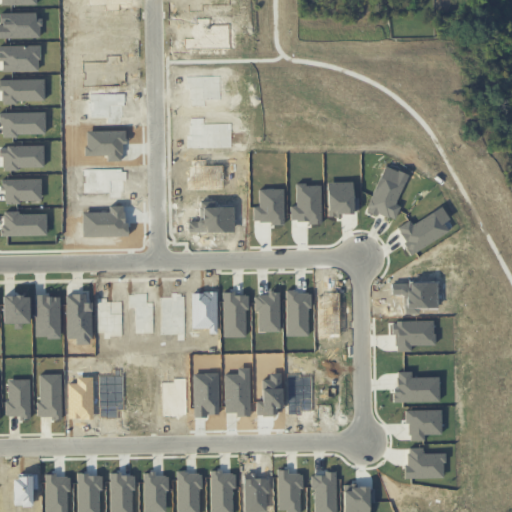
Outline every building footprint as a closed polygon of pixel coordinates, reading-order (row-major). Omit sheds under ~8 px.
[(191,117),(192,122),(190,122),(190,133),(187,133),(187,147),(233,146),(233,122),(205,123),(204,116),(191,117)] [(86,130),(87,145),(85,146),(85,155),(107,155),(107,161),(121,161),(120,155),(123,155),(123,144),(127,144),(127,137),(125,137),(125,130),(86,130)] [(192,159),(192,165),(190,165),(190,176),(187,177),(187,189),(223,189),(223,165),(205,165),(205,159),(192,159)] [(85,168),(85,182),(84,182),(84,192),(109,192),(109,198),(122,197),(122,192),(124,192),(124,181),(128,181),(128,170),(123,170),(123,168),(85,168)] [(188,221),(188,232),(234,231),(234,206),(213,206),(213,202),(201,202),(201,207),(199,207),(199,216),(202,217),(202,219),(200,219),(197,221),(188,221)] [(83,212),(83,236),(128,236),(128,221),(125,221),(124,211),(123,212),(123,206),(110,206),(110,212),(83,212)]
